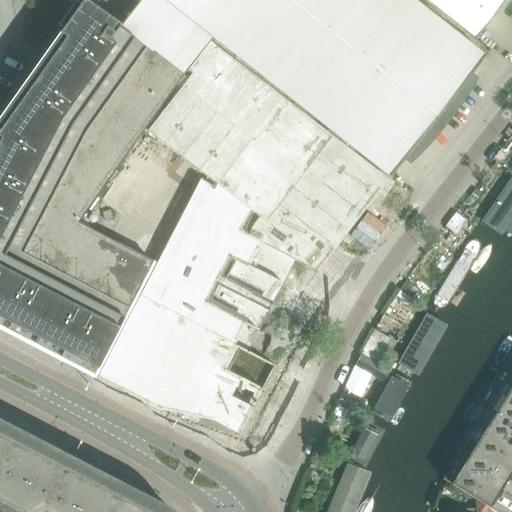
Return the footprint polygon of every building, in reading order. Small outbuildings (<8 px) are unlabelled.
[(485,58),(411,0),(141,0),(141,1),(139,0),(137,3),(138,4),(129,16),(128,14),(125,18),(127,19),(120,27),(184,72),(211,38),(390,179),(393,176),(391,175),(400,163),(402,164),(405,161),(403,160),(412,148),(414,150),(462,88),(461,86),(470,75),(472,76),(474,73),(472,72),(482,60),(483,61),(486,58),(485,58)] [(425,0),(476,39),(506,0),(425,0)] [(120,27),(84,1),(0,119),(0,328),(76,368),(96,378),(155,263),(93,231),(94,223),(96,221),(95,218),(92,217),(88,210),(145,130),(185,73),(184,72),(120,27)] [(123,326),(96,378),(159,410),(213,422),(240,436),(276,366),(249,352),(295,262),(317,274),(390,179),(211,38),(184,72),(185,73),(159,111),(157,114),(145,130),(201,174),(155,263),(123,326)] [(511,201),(511,183),(508,181),(483,217),(496,226),(511,201)] [(485,249),(471,240),(428,307),(442,316),(485,249)] [(428,316),(398,367),(414,375),(443,325),(428,316)] [(511,400),(511,377),(507,375),(497,392),(511,400)] [(409,387),(390,376),(368,415),(386,426),(409,387)] [(511,400),(497,392),(487,409),(511,424),(511,400)] [(511,424),(487,409),(476,426),(511,448),(511,424)] [(386,431),(365,420),(345,456),(366,467),(386,431)] [(511,472),(511,450),(475,427),(465,444),(511,472)] [(0,511),(155,511),(0,432),(0,511)] [(454,461),(502,490),(506,484),(510,483),(511,479),(511,472),(465,444),(454,461)] [(354,511),(370,471),(344,461),(324,511),(354,511)] [(454,461),(443,480),(474,500),(476,500),(489,508),(490,509),(492,507),(495,501),(499,500),(504,492),(502,490),(454,461)] [(486,511),(489,508),(476,500),(476,511),(468,511),(446,511),(486,511)]
